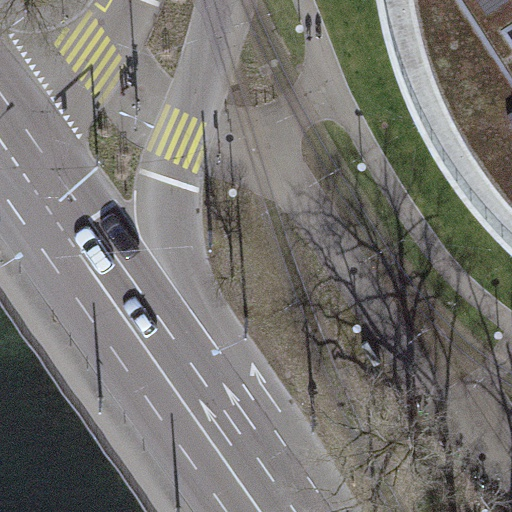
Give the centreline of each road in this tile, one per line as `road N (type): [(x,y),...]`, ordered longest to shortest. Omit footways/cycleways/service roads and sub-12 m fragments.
road 1 (primary): [(0,187),(227,511)]
road 2 (unclassified): [(156,318),(166,182),(209,62),(218,0)]
road 3 (primary): [(293,511),(156,318)]
road 4 (primary): [(156,318),(33,140)]
road 5 (unclassified): [(125,0),(33,140)]
